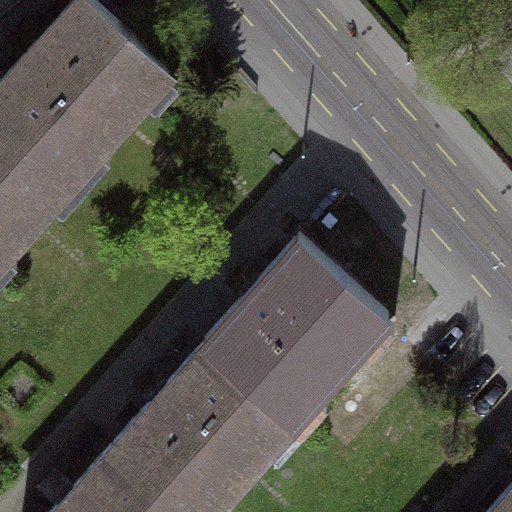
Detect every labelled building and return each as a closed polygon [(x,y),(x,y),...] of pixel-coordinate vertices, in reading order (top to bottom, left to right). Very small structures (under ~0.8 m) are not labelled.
[(70,0),(36,38),(0,78),(0,100),(74,168),(169,63),(98,0),(70,0)] [(511,37),(501,47),(511,59),(511,37)] [(0,250),(74,168),(0,100),(0,250)] [(252,284),(205,337),(290,413),(384,309),(299,232),(252,284)] [(158,388),(112,440),(191,511),(201,511),(290,413),(205,337),(158,388)] [(65,492),(46,511),(191,511),(112,440),(65,492)] [(511,511),(511,480),(483,511),(511,511)]
